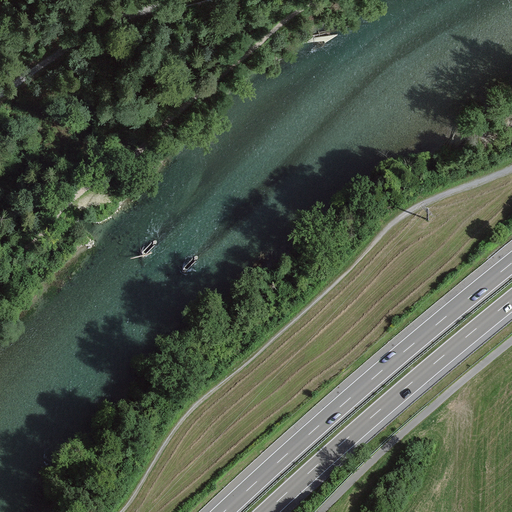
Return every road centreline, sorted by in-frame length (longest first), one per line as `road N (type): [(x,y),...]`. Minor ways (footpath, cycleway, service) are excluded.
road 1 (unknown): [(308,0),(0,278)]
road 2 (motorway): [(511,262),(223,511)]
road 3 (motorway): [(267,511),(511,300)]
road 4 (track): [(511,341),(321,511)]
road 5 (track): [(188,0),(109,22),(0,92)]
